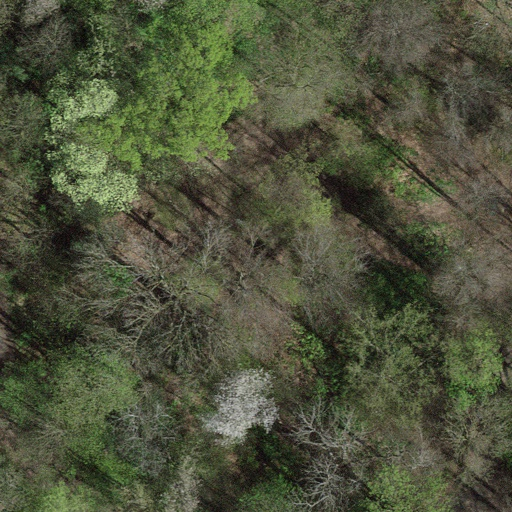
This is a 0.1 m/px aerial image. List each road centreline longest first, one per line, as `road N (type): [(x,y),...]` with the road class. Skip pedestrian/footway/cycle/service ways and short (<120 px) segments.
road 1 (track): [(0,312),(60,468),(99,511)]
road 2 (track): [(511,325),(482,458)]
